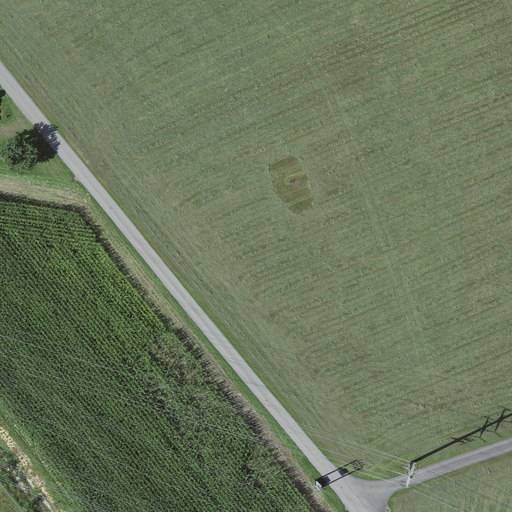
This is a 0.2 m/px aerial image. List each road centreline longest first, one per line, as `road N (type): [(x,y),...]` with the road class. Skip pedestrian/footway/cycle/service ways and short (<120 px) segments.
road 1 (unclassified): [(360,511),(0,71)]
road 2 (track): [(353,502),(511,445)]
